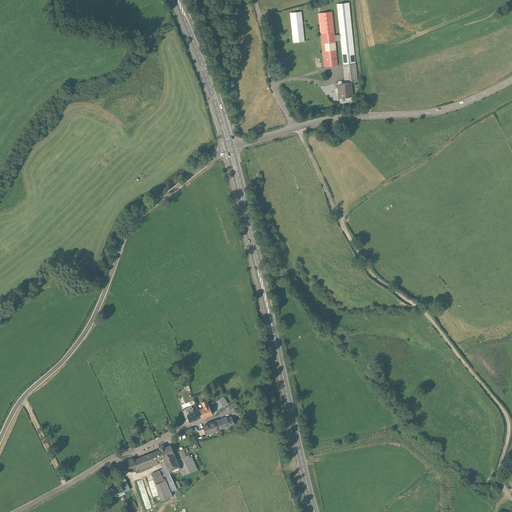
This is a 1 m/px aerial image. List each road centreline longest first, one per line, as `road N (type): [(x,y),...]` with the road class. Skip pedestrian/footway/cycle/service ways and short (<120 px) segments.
road 1 (residential): [(294,127),(448,108),(511,79)]
road 2 (unclassified): [(294,127),(272,83),(254,0)]
